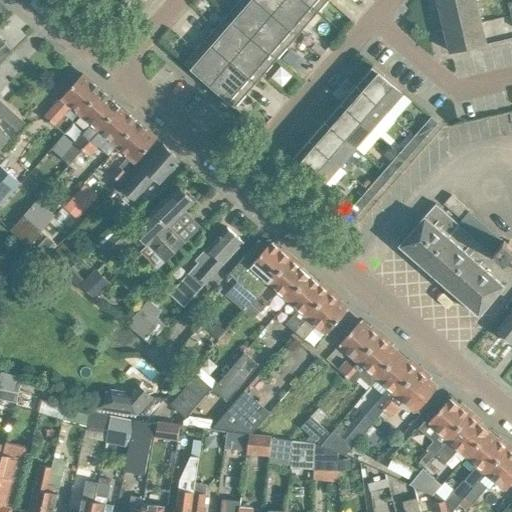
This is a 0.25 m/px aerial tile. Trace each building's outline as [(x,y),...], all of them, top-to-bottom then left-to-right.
[(110,0),(122,10),(123,9),(120,6),(125,0),(136,0),(138,1),(138,0),(110,0)] [(252,37),(272,14),(256,0),(239,0),(226,15),(252,37)] [(256,0),(272,14),(284,0),(256,0)] [(298,36),(318,12),(304,0),(284,0),(272,14),(298,36)] [(304,0),(318,12),(328,0),(304,0)] [(476,1),(475,0),(439,0),(441,9),(476,1)] [(481,22),(476,1),(441,9),(446,30),(481,22)] [(277,59),(298,36),(272,14),(252,37),(277,59)] [(231,61),(252,37),(226,15),(206,39),(231,61)] [(486,44),(481,22),(446,30),(451,52),(486,44)] [(256,83),(277,59),(252,37),(231,61),(256,83)] [(210,85),(231,61),(206,39),(185,63),(210,85)] [(235,107),(256,83),(231,61),(210,85),(235,107)] [(373,65),(357,84),(387,110),(403,92),(373,65)] [(82,114),(102,91),(83,74),(45,117),(54,125),(71,105),(82,114)] [(387,110),(357,84),(341,102),(371,128),(387,110)] [(70,163),(120,106),(102,91),(82,114),(91,123),(62,156),(70,163)] [(0,149),(24,122),(0,100),(0,149)] [(371,128),(341,102),(325,120),(355,146),(371,128)] [(99,148),(109,138),(117,145),(137,121),(120,106),(70,163),(64,169),(70,175),(96,146),(99,148)] [(438,122),(431,116),(415,135),(422,141),(438,122)] [(355,146),(325,120),(309,138),(340,164),(355,146)] [(120,182),(157,138),(137,121),(117,145),(127,154),(110,174),(120,182)] [(406,159),(422,141),(415,135),(399,153),(406,159)] [(340,164),(309,138),(293,157),(323,183),(340,164)] [(161,181),(181,159),(164,144),(125,189),(134,197),(154,175),(161,181)] [(391,146),(384,154),(392,161),(399,153),(391,146)] [(391,177),(406,159),(399,153),(392,161),(384,171),(391,177)] [(0,162),(0,207),(23,182),(0,162)] [(375,195),(391,177),(384,171),(368,189),(375,195)] [(85,181),(65,204),(77,215),(98,192),(85,181)] [(169,226),(180,215),(195,201),(179,185),(134,230),(165,262),(185,242),(169,226)] [(359,214),(375,195),(368,189),(352,208),(359,214)] [(470,210),(452,194),(444,203),(462,219),(470,210)] [(511,269),(507,264),(511,258),(511,246),(504,240),(493,253),(436,203),(409,234),(405,231),(398,239),(402,242),(399,245),(480,315),(511,277),(511,269)] [(23,216),(10,229),(27,245),(40,232),(23,216)] [(116,226),(101,241),(114,254),(129,239),(116,226)] [(199,261),(168,294),(173,299),(182,308),(206,283),(231,256),(244,241),(227,227),(214,241),(208,248),(206,247),(196,258),(199,261)] [(46,236),(33,249),(42,257),(55,245),(46,236)] [(269,281),(293,256),(282,247),(280,249),(271,242),(267,246),(259,239),(229,274),(248,290),(249,289),(256,296),(264,287),(269,281)] [(63,241),(48,256),(61,269),(76,253),(63,241)] [(290,299),(310,275),(302,268),(304,266),(293,256),(269,281),(264,287),(256,296),(252,301),(263,310),(280,290),(290,299)] [(96,266),(80,282),(95,296),(110,281),(96,266)] [(162,268),(153,277),(161,285),(170,277),(162,268)] [(296,330),(331,290),(320,280),(318,282),(310,275),(290,299),(298,306),(285,321),(296,330)] [(335,324),(349,309),(340,301),(342,300),(331,290),(296,330),(304,338),(317,323),(328,332),(335,324)] [(138,308),(126,322),(138,333),(150,319),(138,308)] [(511,309),(496,330),(511,342),(511,309)] [(360,360),(382,335),(371,325),(369,327),(361,320),(341,343),(360,360)] [(380,377),(399,354),(391,346),(392,344),(382,335),(360,360),(354,367),(346,376),(353,382),(359,376),(370,387),(379,377),(380,377)] [(213,388),(226,401),(258,364),(244,352),(213,388)] [(384,409),(420,368),(409,358),(407,360),(399,354),(380,377),(390,386),(344,439),(334,430),(320,446),(338,452),(345,454),(380,414),(384,409)] [(346,376),(354,367),(347,361),(339,370),(346,376)] [(418,410),(438,387),(429,380),(431,378),(420,368),(384,409),(392,416),(399,407),(406,400),(418,410)] [(3,371),(0,380),(0,389),(20,395),(24,377),(3,371)] [(185,417),(211,387),(197,375),(171,404),(185,417)] [(109,392),(93,409),(150,417),(166,400),(150,399),(135,386),(127,395),(109,392)] [(20,395),(0,389),(0,399),(18,404),(20,395)] [(228,429),(249,432),(251,433),(270,412),(244,391),(211,427),(228,429)] [(435,454),(471,413),(460,403),(459,405),(450,398),(436,414),(433,411),(418,428),(434,441),(428,447),(430,449),(435,454)] [(86,425),(88,415),(66,409),(64,419),(69,420),(86,425)] [(384,409),(380,414),(387,421),(392,416),(384,409)] [(107,435),(111,416),(89,412),(88,415),(86,425),(85,430),(107,435)] [(468,455),(489,432),(481,425),(482,422),(471,413),(435,454),(445,462),(459,447),(468,455)] [(301,427),(319,443),(329,432),(311,416),(301,427)] [(133,422),(112,417),(110,429),(131,433),(133,422)] [(64,419),(55,457),(64,459),(65,455),(62,454),(69,420),(64,419)] [(178,440),(180,424),(158,420),(156,436),(178,440)] [(144,476),(154,425),(135,421),(125,472),(144,476)] [(247,448),(249,432),(228,429),(226,445),(247,448)] [(271,452),(272,437),(271,437),(271,435),(251,433),(249,432),(247,448),(246,453),(269,456),(269,452),(271,452)] [(487,473),(510,446),(499,437),(497,439),(489,432),(468,455),(478,464),(444,500),(450,511),(465,497),(481,479),(487,472),(487,473)] [(291,467),(293,440),(272,437),(271,452),(291,455),(290,467),(291,467)] [(314,480),(316,443),(314,443),(293,440),(291,467),(314,469),(313,480),(314,480)] [(339,482),(338,452),(320,446),(316,443),(314,480),(339,482)] [(506,489),(511,482),(511,448),(510,446),(487,473),(506,489)] [(430,449),(422,458),(427,463),(435,454),(430,449)] [(10,511),(23,458),(5,454),(0,474),(0,511),(10,511)] [(191,511),(194,490),(199,456),(191,455),(180,479),(176,508),(171,511),(191,511)] [(42,511),(55,457),(53,457),(51,466),(37,464),(33,486),(35,486),(30,510),(21,508),(19,511),(42,511)] [(54,511),(59,492),(66,460),(64,459),(55,457),(42,511),(54,511)] [(393,457),(388,468),(407,477),(413,467),(393,457)] [(351,458),(340,460),(342,472),(353,470),(351,458)] [(423,468),(409,484),(432,494),(438,488),(442,485),(423,468)] [(388,487),(386,478),(367,483),(369,491),(388,487)] [(472,504),(488,485),(481,479),(465,497),(472,504)] [(92,511),(98,482),(87,480),(83,496),(79,511),(92,511)] [(114,511),(116,504),(108,502),(107,502),(110,485),(98,482),(92,511),(114,511)] [(194,490),(191,511),(203,511),(207,492),(194,490)] [(239,511),(241,506),(239,506),(240,498),(223,496),(222,511),(239,511)] [(421,511),(418,497),(403,501),(405,511),(421,511)] [(449,511),(450,511),(444,500),(433,503),(435,511),(449,511)] [(142,507),(140,511),(162,511),(164,506),(143,503),(142,507)]
